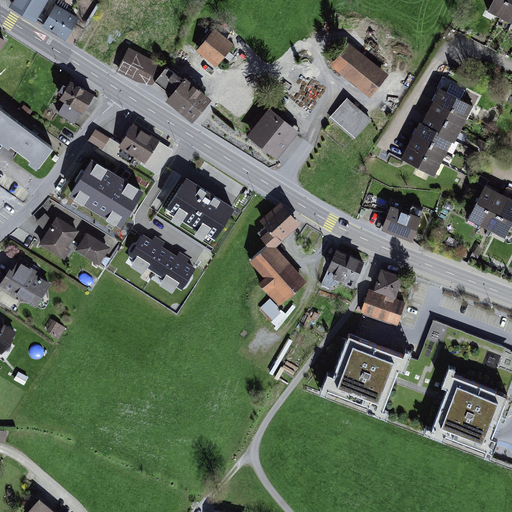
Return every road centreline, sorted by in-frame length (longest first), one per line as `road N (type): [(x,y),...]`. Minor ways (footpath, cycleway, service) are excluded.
road 1 (residential): [(379,245),(358,299),(254,445),(260,473),(289,511)]
road 2 (primary): [(379,245),(121,92)]
road 3 (residential): [(121,92),(0,236)]
road 4 (primary): [(121,92),(0,14)]
road 5 (primary): [(511,296),(379,245)]
